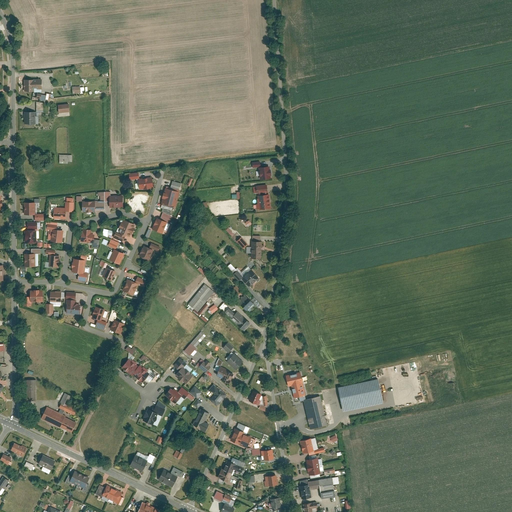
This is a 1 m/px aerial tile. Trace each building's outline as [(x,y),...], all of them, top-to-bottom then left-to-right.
[(42,90),(42,80),(25,80),(25,90),(42,90)] [(58,105),(59,113),(70,112),(69,104),(58,105)] [(35,112),(27,112),(27,124),(35,124),(35,112)] [(67,155),(59,155),(59,163),(67,163),(67,161),(67,155)] [(269,166),(258,167),(259,179),(270,178),(269,166)] [(138,178),(139,189),(153,187),(151,177),(138,178)] [(266,193),(266,185),(253,186),(253,194),(266,193)] [(179,191),(164,187),(162,195),(176,199),(179,191)] [(256,198),(256,209),(270,209),(269,194),(257,195),(257,198),(256,198)] [(109,195),(110,207),(123,207),(123,195),(109,195)] [(174,207),(176,199),(162,195),(159,203),(174,207)] [(62,198),(61,204),(62,205),(62,208),(69,209),(70,198),(62,198)] [(95,200),(82,200),(83,211),(95,211),(95,200)] [(23,202),(24,214),(35,214),(35,202),(23,202)] [(50,204),(49,215),(61,215),(62,208),(62,205),(61,204),(50,204)] [(157,217),(151,228),(162,233),(168,222),(157,217)] [(113,237),(123,241),(127,234),(131,236),(137,224),(124,218),(119,230),(117,229),(113,237)] [(102,235),(107,237),(108,235),(111,235),(112,230),(103,228),(102,235)] [(52,229),(50,241),(62,243),(63,230),(52,229)] [(81,229),(79,242),(93,243),(94,234),(90,234),(90,230),(81,229)] [(23,243),(36,243),(36,230),(23,230),(23,243)] [(241,236),(236,241),(242,249),(248,244),(241,236)] [(116,248),(118,242),(110,239),(108,246),(116,248)] [(251,240),(250,258),(261,258),(262,241),(251,240)] [(148,247),(158,251),(160,247),(150,242),(148,247)] [(139,257),(149,261),(154,250),(144,246),(139,257)] [(114,249),(109,260),(120,265),(125,254),(114,249)] [(24,266),(35,266),(35,254),(24,254),(24,266)] [(49,255),(48,266),(59,267),(60,256),(49,255)] [(86,260),(73,258),(71,271),(84,273),(86,260)] [(247,265),(237,274),(246,283),(256,274),(247,265)] [(106,267),(102,276),(111,281),(116,271),(106,267)] [(206,277),(208,275),(199,267),(197,269),(206,277)] [(128,279),(122,292),(134,296),(139,284),(128,279)] [(200,280),(184,301),(194,309),(210,288),(200,280)] [(237,285),(231,289),(235,296),(241,292),(237,285)] [(29,302),(42,302),(42,290),(29,290),(29,302)] [(49,302),(60,302),(60,292),(49,292),(49,302)] [(238,301),(249,313),(256,307),(257,308),(260,304),(254,298),(251,301),(245,295),(238,301)] [(66,314),(80,315),(80,303),(76,303),(76,300),(66,300),(66,314)] [(215,304),(208,308),(211,313),(218,309),(215,304)] [(220,309),(241,328),(247,321),(233,308),(231,310),(225,305),(220,309)] [(105,309),(95,306),(91,317),(101,321),(105,309)] [(114,319),(110,329),(121,333),(125,324),(114,319)] [(188,355),(206,336),(201,331),(183,351),(188,355)] [(228,352),(233,347),(227,341),(222,347),(228,352)] [(128,346),(125,349),(132,355),(137,349),(134,347),(132,349),(128,346)] [(242,361),(232,353),(225,361),(234,369),(242,361)] [(195,363),(202,370),(207,364),(205,362),(207,360),(201,356),(195,363)] [(131,360),(128,358),(121,367),(123,368),(122,369),(126,372),(127,372),(131,375),(132,374),(138,366),(136,364),(137,363),(132,359),(131,360)] [(218,374),(216,377),(226,381),(230,371),(222,368),(223,366),(216,363),(212,371),(218,374)] [(139,365),(138,366),(132,374),(136,377),(136,378),(140,381),(141,381),(142,382),(149,374),(147,372),(148,370),(143,366),(142,368),(139,365)] [(182,367),(175,376),(186,384),(193,375),(182,367)] [(301,373),(286,376),(288,387),(292,387),(294,398),(306,395),(301,373)] [(31,376),(22,376),(22,397),(32,397),(31,376)] [(377,379),(338,388),(343,411),(382,403),(377,379)] [(212,394),(208,399),(217,406),(227,395),(213,383),(208,390),(212,394)] [(181,386),(177,391),(173,388),(172,390),(170,388),(164,395),(174,403),(180,396),(184,399),(189,393),(181,386)] [(196,398),(202,392),(194,386),(189,392),(196,398)] [(61,390),(54,405),(70,412),(73,405),(64,401),(68,393),(61,390)] [(253,390),(248,401),(259,406),(261,401),(259,400),(261,394),(253,390)] [(304,400),(310,429),(328,425),(321,396),(304,400)] [(166,410),(155,405),(147,422),(157,427),(166,410)] [(196,405),(188,422),(201,428),(205,420),(201,418),(205,410),(196,405)] [(47,406),(41,419),(59,428),(60,427),(72,433),(77,422),(66,417),(66,416),(47,406)] [(234,428),(229,439),(247,447),(251,437),(243,434),(244,432),(234,428)] [(311,438),(299,441),(302,453),(314,450),(311,438)] [(22,444),(11,439),(7,447),(18,453),(22,444)] [(174,457),(181,459),(183,453),(176,450),(174,457)] [(272,450),(261,451),(262,456),(264,455),(265,460),(273,458),(272,450)] [(8,465),(8,464),(12,458),(3,453),(0,459),(4,461),(3,463),(8,465)] [(134,454),(129,466),(141,472),(147,460),(134,454)] [(55,460),(43,455),(38,464),(50,470),(55,460)] [(218,464),(213,474),(224,478),(230,465),(237,469),(239,464),(223,457),(220,465),(218,464)] [(307,460),(309,476),(320,474),(318,459),(307,460)] [(31,470),(34,465),(26,461),(24,466),(31,470)] [(78,470),(70,467),(65,478),(73,481),(78,470)] [(163,468),(158,479),(172,486),(178,475),(163,468)] [(85,474),(78,470),(73,481),(80,485),(85,474)] [(276,474),(265,476),(265,481),(264,481),(264,487),(278,484),(276,474)] [(309,481),(309,484),(310,490),(320,489),(322,499),(335,496),(333,485),(339,484),(338,476),(309,481)] [(9,481),(2,477),(0,480),(0,494),(0,495),(9,481)] [(122,491),(106,483),(100,494),(116,502),(122,491)] [(299,486),(301,499),(312,497),(310,490),(309,484),(299,486)] [(280,497),(271,498),(272,508),(281,507),(280,497)] [(162,511),(164,509),(143,500),(137,511),(162,511)] [(302,504),(303,511),(312,511),(312,508),(317,507),(316,502),(302,504)]
